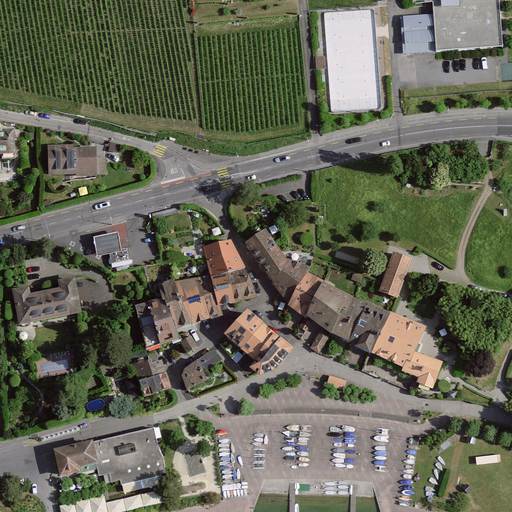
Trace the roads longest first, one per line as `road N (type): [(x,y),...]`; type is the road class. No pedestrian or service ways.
road 1 (secondary): [(207,186),(398,136),(511,126)]
road 2 (residential): [(190,190),(176,159),(160,151),(0,113)]
road 3 (residential): [(511,421),(425,404),(307,357)]
road 4 (secondary): [(0,241),(190,190)]
road 5 (residential): [(187,409),(0,455)]
road 6 (residential): [(207,186),(267,294)]
